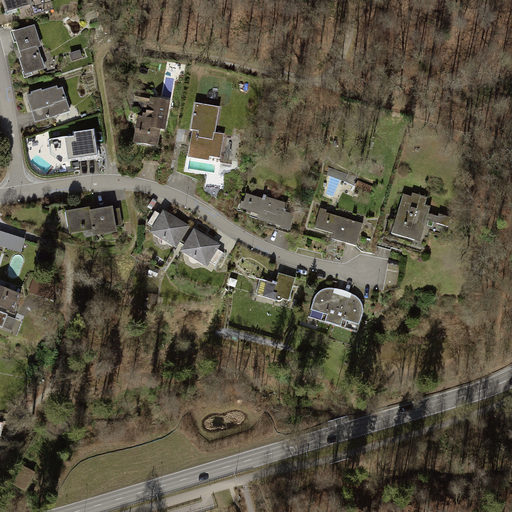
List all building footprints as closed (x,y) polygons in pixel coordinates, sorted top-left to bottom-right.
[(35,28),(17,34),(24,55),(22,55),(29,74),(44,69),(39,56),(45,54),(35,28)] [(61,86),(29,96),(37,122),(69,112),(61,86)] [(143,97),(134,145),(156,149),(160,131),(167,132),(172,102),(143,97)] [(220,108),(198,104),(189,156),(218,160),(222,136),(216,135),(220,108)] [(77,132),(65,135),(72,160),(110,150),(103,124),(89,127),(90,132),(78,135),(77,132)] [(246,196),(242,210),(265,217),(263,223),(290,231),(295,213),(283,210),(286,202),(264,196),(262,201),(246,196)] [(404,196),(391,238),(420,247),(433,205),(404,196)] [(121,204),(64,214),(69,237),(125,227),(121,204)] [(164,210),(151,231),(178,247),(191,227),(164,210)] [(323,214),(318,234),(357,244),(363,224),(323,214)] [(196,230),(183,251),(209,268),(222,247),(196,230)] [(25,241),(0,232),(0,248),(21,255),(25,241)] [(156,261),(157,265),(161,267),(165,264),(164,259),(159,258),(156,261)] [(259,282),(255,295),(289,305),(296,280),(279,276),(276,287),(259,282)] [(57,287),(33,280),(30,292),(53,299),(57,287)] [(20,293),(0,286),(0,327),(7,329),(20,293)] [(313,303),(312,315),(356,330),(362,320),(362,308),(356,299),(343,293),(328,290),(319,295),(313,303)] [(156,297),(148,296),(147,309),(155,310),(156,297)] [(26,468),(16,485),(24,490),(34,472),(26,468)]
